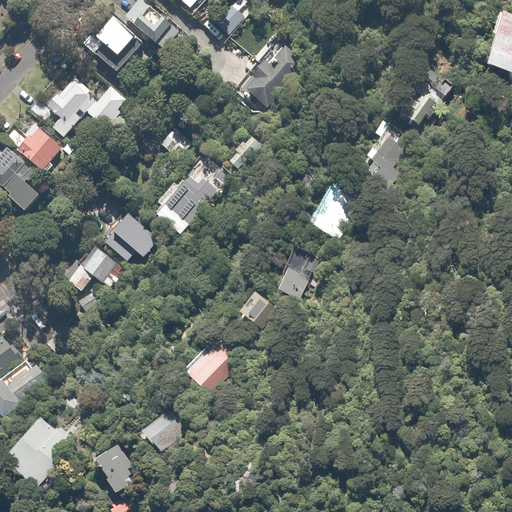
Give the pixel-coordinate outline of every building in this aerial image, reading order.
[(142,0),(138,0),(125,17),(164,52),(181,33),(142,0)] [(179,0),(195,14),(206,0),(179,0)] [(215,25),(230,36),(246,18),(231,6),(215,25)] [(511,16),(499,13),(485,66),(511,73),(511,16)] [(143,43),(114,18),(87,46),(115,74),(143,43)] [(411,24),(388,27),(391,43),(414,39),(411,24)] [(278,31),(226,90),(261,117),(313,59),(278,31)] [(128,102),(111,88),(98,102),(89,94),(91,92),(77,79),(49,107),(54,113),(59,119),(52,127),(65,137),(86,114),(108,129),(123,114),(120,111),(128,102)] [(443,109),(415,90),(391,122),(423,141),(427,135),(416,127),(422,119),(440,123),(443,109)] [(54,113),(39,101),(30,110),(47,121),(54,113)] [(410,144),(383,122),(373,135),(380,141),(365,158),(372,164),(365,174),(389,189),(402,173),(394,166),(410,144)] [(181,124),(162,143),(182,162),(201,143),(181,124)] [(62,150),(35,125),(26,136),(14,127),(5,138),(44,170),(62,150)] [(249,135),(226,161),(238,170),(261,143),(249,135)] [(34,173),(5,149),(0,153),(0,190),(25,213),(42,195),(28,182),(34,173)] [(161,208),(154,216),(179,236),(224,180),(215,171),(208,180),(202,178),(197,183),(190,178),(182,182),(178,188),(175,186),(159,205),(161,208)] [(330,190),(309,225),(340,240),(360,203),(330,190)] [(125,213),(100,240),(127,262),(135,252),(143,258),(160,239),(125,213)] [(94,246),(61,278),(82,294),(95,279),(113,289),(126,269),(94,246)] [(284,277),(278,290),(300,299),(319,255),(295,246),(283,274),(284,277)] [(280,310),(255,292),(235,318),(259,337),(280,310)] [(78,325),(69,318),(47,344),(56,351),(78,325)] [(3,337),(0,339),(0,377),(23,359),(13,345),(10,346),(3,337)] [(215,338),(184,371),(210,397),(248,359),(225,337),(219,342),(215,338)] [(26,362),(0,382),(0,415),(3,420),(51,382),(37,364),(33,368),(26,362)] [(166,409),(141,432),(161,452),(189,429),(166,409)] [(42,417),(3,461),(39,488),(79,440),(42,417)] [(119,445),(93,458),(116,493),(135,482),(130,475),(132,474),(129,469),(134,466),(119,445)] [(134,511),(122,499),(110,510),(111,511),(134,511)]
